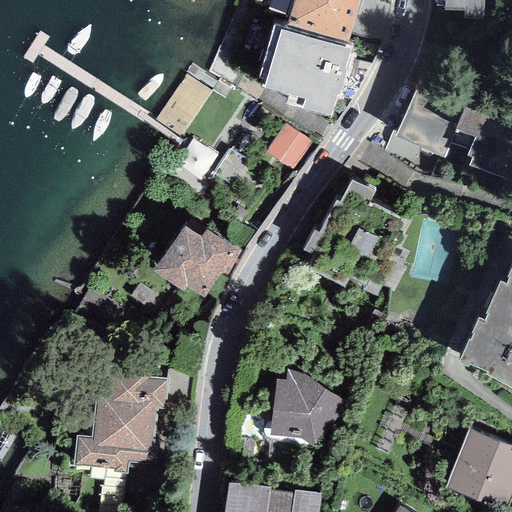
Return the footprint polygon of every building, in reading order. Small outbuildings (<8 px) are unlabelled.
[(290,0),(286,15),(348,32),(357,0),(290,0)] [(443,0),(444,3),(465,4),(464,12),(482,13),(483,0),(443,0)] [(281,15),(264,74),(305,86),(302,96),(332,105),(336,92),(347,53),(352,35),(281,15)] [(415,79),(392,132),(445,154),(449,143),(468,151),(465,159),(511,178),(511,118),(485,107),(486,103),(465,94),(463,99),(415,79)] [(317,141),(284,120),(265,150),(297,171),(317,141)] [(373,185),(352,174),(340,197),(336,195),(319,228),(313,224),(303,244),(315,250),(309,262),(346,281),(349,274),(363,281),(361,286),(376,293),(381,285),(393,291),(406,265),(403,264),(411,249),(403,245),(409,233),(404,231),(412,217),(368,194),(373,185)] [(186,213),(154,256),(184,279),(187,274),(205,287),(239,241),(206,217),(201,223),(186,213)] [(467,330),(455,354),(467,360),(469,355),(487,364),(486,367),(511,379),(511,255),(506,269),(507,269),(505,274),(499,272),(482,306),(485,307),(483,310),(477,307),(469,324),(472,325),(469,331),(467,330)] [(74,461),(142,468),(143,460),(159,461),(167,374),(149,373),(151,359),(98,354),(91,431),(77,430),(74,461)] [(275,375),(269,431),(301,434),(319,448),(350,400),(304,370),(287,366),(285,376),(275,375)] [(511,441),(470,425),(448,481),(506,503),(511,486),(511,441)] [(276,511),(280,484),(222,479),(218,511),(276,511)] [(415,511),(399,502),(393,511),(415,511)]
